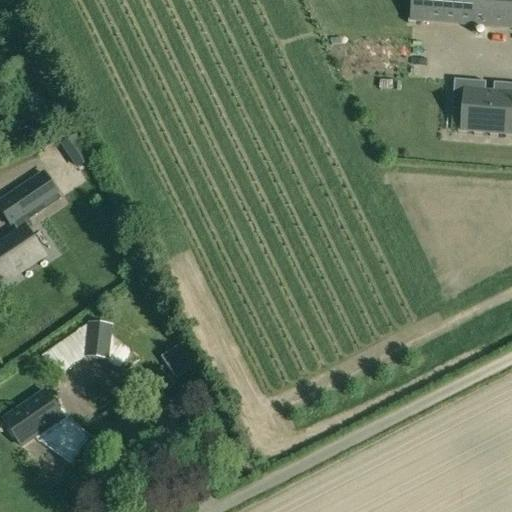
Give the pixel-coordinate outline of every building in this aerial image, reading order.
[(511,0),(414,0),(413,18),(409,17),(408,24),(415,25),(416,22),(511,29),(511,0)] [(511,116),(511,115),(511,85),(494,84),(493,94),(485,93),(486,84),(454,81),(452,111),(464,112),(463,127),(459,127),(458,135),(466,135),(466,132),(474,133),(474,136),(482,137),(482,133),(490,134),(490,137),(498,138),(498,134),(506,135),(505,138),(511,138),(511,131),(510,131),(511,116)] [(87,151),(77,135),(64,144),(74,159),(87,151)] [(8,239),(0,244),(0,279),(18,268),(20,272),(43,256),(25,230),(32,225),(28,220),(44,210),(42,206),(45,204),(31,183),(0,203),(0,209),(9,223),(10,222),(18,232),(8,239)] [(113,328),(88,325),(84,359),(110,362),(113,328)] [(179,345),(161,358),(176,380),(195,367),(179,345)] [(3,420),(21,447),(37,436),(41,442),(40,442),(70,464),(89,438),(92,440),(93,439),(88,435),(83,431),(78,427),(73,422),(71,420),(70,420),(71,421),(63,427),(59,421),(63,418),(45,392),(3,420)]
